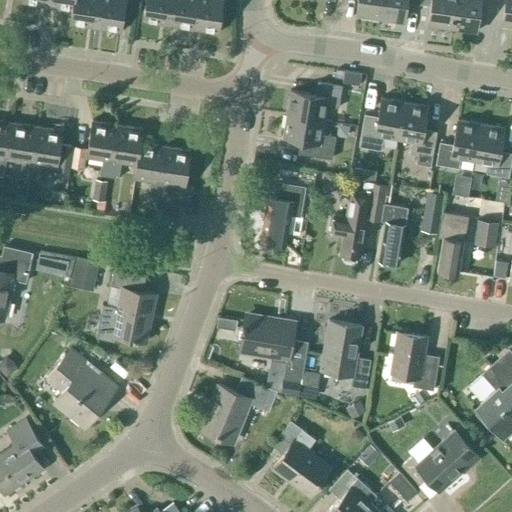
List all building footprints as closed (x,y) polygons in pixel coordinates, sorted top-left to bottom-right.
[(47,0),(47,6),(71,10),(73,0),(47,0)] [(69,24),(95,28),(99,0),(73,0),(71,10),(69,24)] [(99,0),(95,28),(120,32),(124,0),(99,0)] [(145,0),(142,21),(167,25),(170,0),(145,0)] [(170,0),(167,25),(192,29),(196,0),(170,0)] [(196,0),(192,29),(217,33),(222,0),(196,0)] [(379,18),(381,0),(357,0),(355,15),(379,18)] [(381,0),(379,18),(404,21),(406,0),(381,0)] [(430,0),(428,24),(452,28),(455,0),(430,0)] [(480,0),(455,0),(452,28),(476,31),(480,0)] [(511,0),(504,0),(501,24),(511,25),(511,0)] [(289,90),(285,113),(323,119),(325,106),(337,108),(341,85),(317,81),(315,94),(289,90)] [(397,138),(404,101),(380,98),(376,120),(363,118),(358,146),(381,150),(383,136),(397,138)] [(427,105),(404,101),(397,138),(411,141),(409,151),(418,152),(416,163),(430,165),(436,131),(423,129),(427,105)] [(321,134),(323,119),(285,113),(281,137),(305,140),(303,154),(331,158),(335,136),(321,134)] [(473,161),(480,123),(457,118),(452,144),(439,142),(435,163),(458,168),(460,159),(473,161)] [(0,173),(3,174),(6,158),(11,121),(0,119),(0,173)] [(102,159),(100,175),(109,176),(117,124),(92,120),(87,147),(74,145),(70,166),(84,169),(86,157),(102,159)] [(19,176),(29,178),(37,125),(11,121),(6,158),(22,160),(19,176)] [(503,127),(480,123),(473,161),(487,164),(485,173),(508,177),(511,153),(511,152),(499,151),(503,127)] [(121,161),(136,164),(140,141),(142,128),(117,124),(109,176),(118,178),(121,161)] [(37,125),(29,178),(38,179),(40,164),(56,166),(55,175),(68,177),(70,166),(74,145),(60,143),(62,129),(37,125)] [(147,196),(157,198),(165,145),(140,141),(136,164),(133,178),(149,181),(147,196)] [(165,145),(157,198),(166,199),(168,184),(184,186),(190,149),(165,145)] [(374,179),(376,167),(348,164),(347,176),(374,179)] [(285,244),(287,232),(299,234),(302,215),(299,215),(304,187),(277,182),(274,197),(263,195),(260,209),(265,210),(260,240),(285,244)] [(379,220),(385,185),(372,182),(370,192),(355,189),(351,215),(346,214),(345,216),(334,214),(330,233),(342,235),(339,253),(342,254),(344,260),(352,261),(356,256),(358,257),(365,217),(379,220)] [(398,263),(407,207),(383,202),(380,220),(385,221),(378,260),(398,263)] [(441,209),(423,206),(419,230),(437,233),(441,209)] [(179,210),(155,207),(153,220),(177,224),(179,210)] [(468,216),(443,211),(442,211),(438,236),(442,237),(437,270),(458,274),(463,240),(463,241),(468,216)] [(493,246),(497,222),(477,219),(473,243),(493,246)] [(25,282),(32,252),(3,245),(1,255),(0,254),(0,318),(3,319),(12,279),(25,282)] [(114,335),(145,341),(155,293),(142,291),(145,276),(113,270),(110,285),(122,288),(118,307),(102,304),(96,337),(113,340),(114,335)] [(246,315),(240,349),(272,355),(272,358),(286,360),(283,378),(301,381),(302,369),(307,341),(291,339),(294,320),(279,317),(278,320),(246,315)] [(218,317),(217,325),(234,328),(236,319),(218,317)] [(365,388),(369,359),(356,357),(361,325),(328,320),(320,369),(352,374),(350,385),(365,388)] [(433,389),(438,356),(424,354),(427,336),(396,331),(389,372),(414,376),(412,386),(433,389)] [(84,426),(116,386),(70,348),(46,377),(62,390),(53,401),(84,426)] [(272,358),(267,387),(275,390),(276,391),(280,391),(283,378),(286,360),(272,358)] [(511,362),(498,375),(490,366),(482,373),(496,388),(488,396),(489,398),(478,408),(502,435),(511,425),(511,362)] [(301,381),(298,394),(299,394),(315,397),(319,372),(302,369),(301,381)] [(268,410),(276,391),(275,390),(267,387),(241,376),(235,391),(217,383),(211,398),(214,400),(202,427),(233,440),(248,402),(268,410)] [(283,378),(280,391),(298,394),(301,381),(283,378)] [(417,402),(376,424),(384,437),(424,415),(417,402)] [(32,453),(43,446),(25,419),(8,430),(17,443),(0,454),(0,486),(4,493),(42,468),(32,453)] [(330,467),(306,449),(314,438),(290,420),(275,440),(286,449),(272,467),(309,494),(330,467)] [(468,466),(478,457),(454,430),(418,463),(411,455),(402,464),(418,483),(428,474),(440,488),(467,464),(468,466)] [(378,452),(369,443),(359,455),(368,463),(378,452)] [(325,511),(359,511),(369,501),(358,491),(364,484),(347,468),(328,488),(339,497),(325,511)] [(406,500),(416,491),(399,471),(388,480),(406,500)] [(379,511),(369,501),(359,511),(392,511),(394,511),(386,504),(379,511)]
